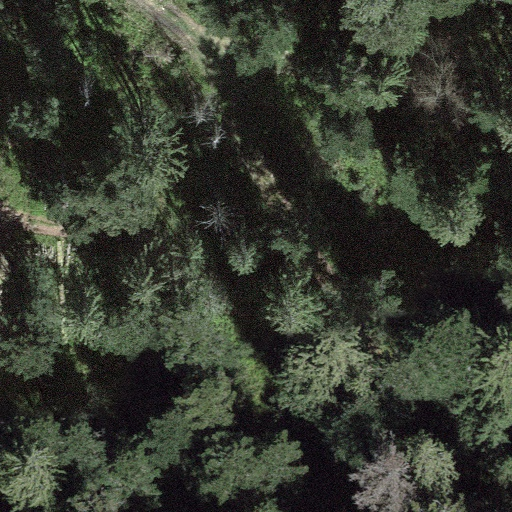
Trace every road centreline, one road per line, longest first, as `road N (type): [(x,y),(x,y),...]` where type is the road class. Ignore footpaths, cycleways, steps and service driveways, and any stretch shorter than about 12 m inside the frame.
road 1 (track): [(0,205),(337,321),(436,511)]
road 2 (track): [(337,321),(68,0)]
